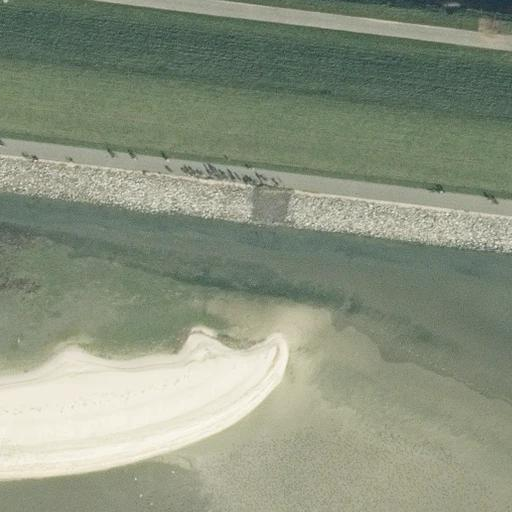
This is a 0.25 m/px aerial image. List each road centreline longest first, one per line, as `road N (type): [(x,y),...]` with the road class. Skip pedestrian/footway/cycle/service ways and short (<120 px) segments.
road 1 (unclassified): [(0,166),(511,228)]
road 2 (unclassified): [(511,51),(76,0)]
